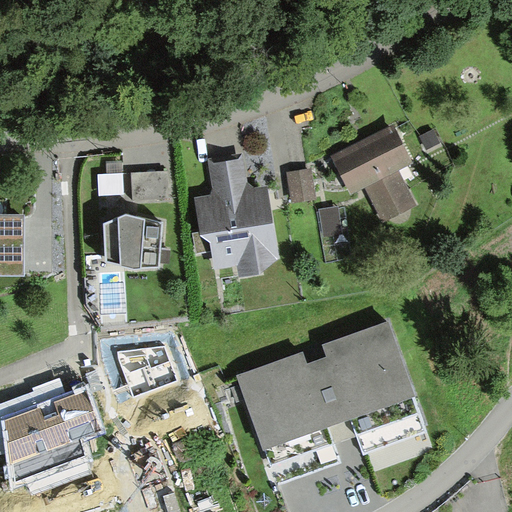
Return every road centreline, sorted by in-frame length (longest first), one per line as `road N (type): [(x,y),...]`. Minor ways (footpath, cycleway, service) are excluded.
road 1 (residential): [(456,0),(349,66),(257,103),(70,148),(0,142)]
road 2 (residential): [(398,511),(442,482),(511,403)]
